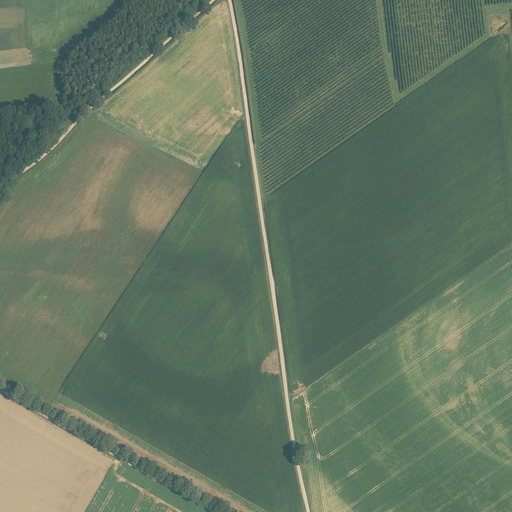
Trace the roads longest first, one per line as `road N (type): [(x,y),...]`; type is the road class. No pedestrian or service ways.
road 1 (track): [(228,0),(309,511)]
road 2 (track): [(214,0),(41,158),(0,185)]
road 3 (unclassified): [(215,511),(0,387)]
